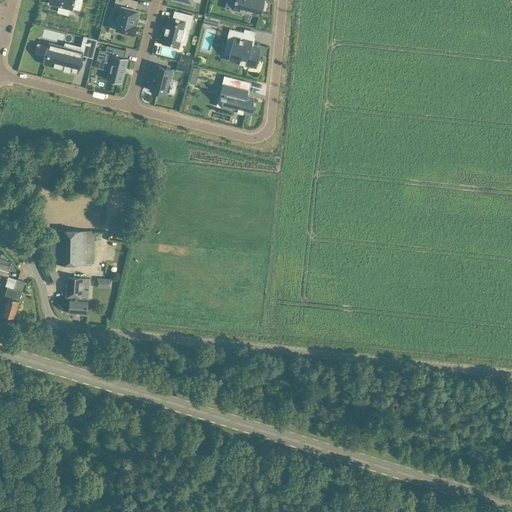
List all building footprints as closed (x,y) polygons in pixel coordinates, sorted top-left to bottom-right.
[(50,0),(49,4),(59,6),(58,12),(61,13),(65,14),(68,15),(70,9),(72,9),(74,2),(74,0),(50,0)] [(115,30),(134,35),(137,24),(134,24),(136,17),(138,9),(135,9),(137,1),(132,0),(115,0),(114,6),(121,8),(117,23),(115,30)] [(246,11),(260,15),(261,11),(263,11),(265,2),(263,2),(263,0),(234,0),(234,1),(236,1),(234,8),(236,9),(235,11),(245,14),(246,11)] [(178,19),(169,16),(166,27),(166,28),(165,32),(164,33),(165,33),(162,44),(179,48),(184,27),(190,28),(193,16),(180,12),(178,19)] [(234,38),(229,60),(239,62),(239,63),(245,64),(255,66),(256,60),(257,61),(259,55),(258,55),(259,49),(251,47),(252,42),(242,39),(244,32),(229,29),(227,37),(234,38)] [(83,36),(82,43),(96,46),(97,40),(83,36)] [(50,43),(45,63),(77,71),(82,49),(66,45),(65,47),(50,43)] [(98,53),(97,59),(104,61),(104,62),(107,62),(107,61),(111,62),(106,79),(122,83),(128,58),(124,58),(126,50),(107,45),(105,51),(99,49),(98,53)] [(178,63),(176,69),(188,72),(190,66),(178,63)] [(173,70),(156,65),(154,74),(152,82),(150,90),(166,94),(173,70)] [(193,68),(192,74),(198,76),(200,69),(193,68)] [(221,95),(221,97),(225,98),(223,107),(230,108),(230,109),(237,110),(237,111),(243,113),(243,112),(251,114),(253,107),(254,104),(251,104),(251,103),(252,101),(252,100),(252,97),(250,97),(250,96),(246,95),(247,90),(241,89),(243,81),(224,76),(222,85),(225,85),(222,95),(221,95)] [(128,197),(130,184),(110,181),(108,194),(128,197)] [(111,220),(110,230),(129,233),(131,223),(111,220)] [(54,264),(64,264),(93,264),(94,231),(51,230),(50,255),(54,255),(54,264)] [(9,261),(0,257),(0,263),(7,266),(9,261)] [(7,266),(0,263),(0,273),(7,276),(10,267),(7,266)] [(42,269),(49,282),(59,277),(52,264),(42,269)] [(69,313),(87,315),(88,305),(90,278),(67,277),(66,297),(70,298),(69,313)] [(111,288),(112,278),(97,278),(96,287),(111,288)] [(3,314),(14,317),(25,281),(17,279),(14,289),(7,287),(4,297),(7,298),(3,314)]
